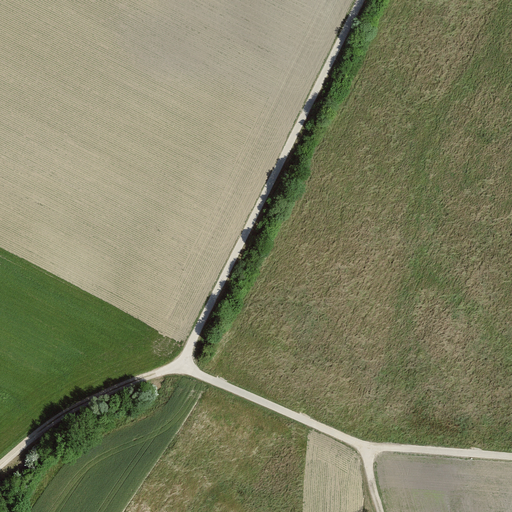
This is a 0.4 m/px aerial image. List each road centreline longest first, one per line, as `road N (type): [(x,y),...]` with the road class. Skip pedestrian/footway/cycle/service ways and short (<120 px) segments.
road 1 (track): [(361,0),(181,365)]
road 2 (track): [(0,468),(32,437),(106,393),(181,365)]
road 3 (track): [(365,447),(181,365)]
road 4 (track): [(511,457),(365,447)]
